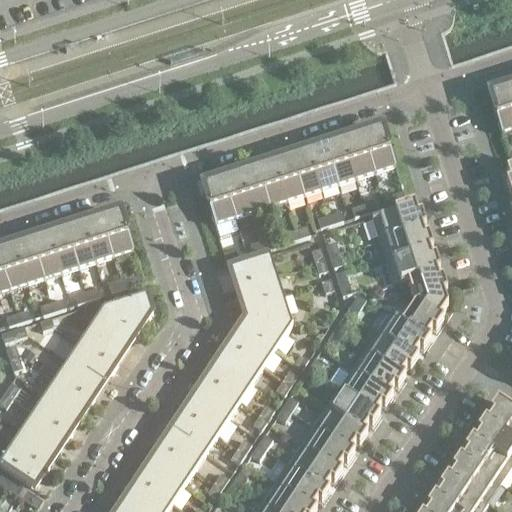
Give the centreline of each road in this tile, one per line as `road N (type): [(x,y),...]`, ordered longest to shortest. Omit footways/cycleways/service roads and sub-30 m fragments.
road 1 (residential): [(375,511),(502,319),(429,90)]
road 2 (secondary): [(0,133),(401,4)]
road 3 (residential): [(152,177),(198,327),(74,511)]
road 4 (residential): [(429,90),(152,177)]
road 5 (secondary): [(190,0),(0,60)]
road 6 (residential): [(152,177),(0,226)]
